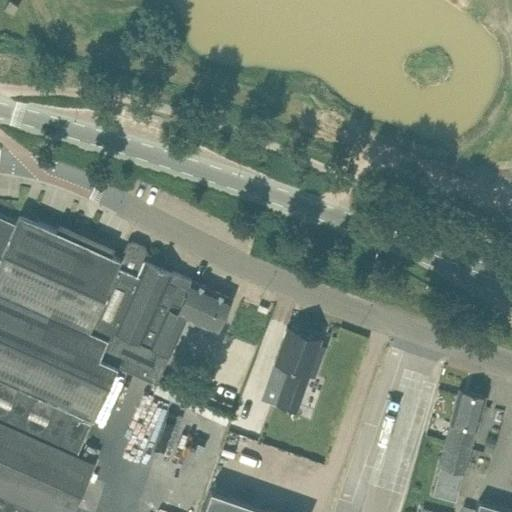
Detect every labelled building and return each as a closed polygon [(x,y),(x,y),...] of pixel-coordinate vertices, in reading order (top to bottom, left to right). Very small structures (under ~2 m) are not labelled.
[(1,12),(10,17),(15,9),(6,3),(1,12)] [(0,511),(72,511),(95,462),(76,453),(117,364),(101,356),(113,330),(112,329),(145,257),(124,248),(120,257),(38,220),(34,229),(0,213),(0,511)] [(113,330),(101,356),(117,364),(156,381),(168,354),(155,348),(161,335),(155,333),(168,306),(177,310),(191,278),(145,257),(112,329),(113,330)] [(161,335),(155,348),(168,354),(169,354),(175,357),(181,345),(174,342),(186,315),(216,329),(231,296),(191,278),(177,310),(168,306),(155,333),(161,335)] [(275,359),(289,364),(276,402),(297,410),(310,372),(314,373),(324,346),(325,347),(326,346),(318,343),(320,337),(287,325),(275,359)] [(450,420),(451,420),(438,466),(440,466),(436,480),(458,486),(462,472),(464,473),(476,427),(477,427),(485,395),(458,388),(450,420)] [(486,435),(484,443),(485,443),(494,446),(496,437),(486,435)] [(282,511),(210,486),(200,511),(282,511)] [(511,511),(511,509),(479,500),(475,511),(511,511)]
